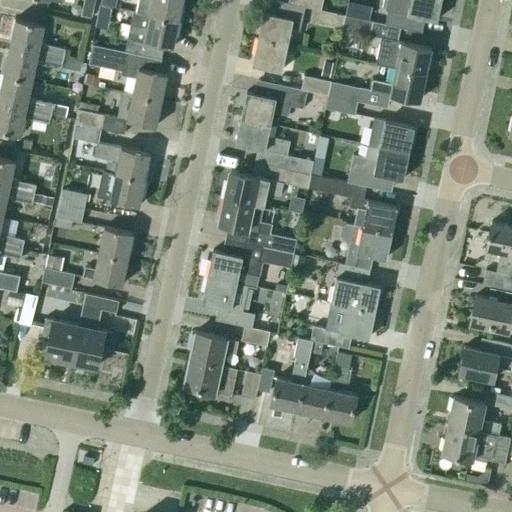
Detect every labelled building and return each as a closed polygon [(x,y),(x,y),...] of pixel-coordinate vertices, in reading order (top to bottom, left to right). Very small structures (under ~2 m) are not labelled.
[(97,0),(93,18),(110,22),(116,0),(97,0)] [(138,0),(136,13),(149,15),(178,21),(182,0),(138,0)] [(258,38),(287,44),(290,28),(300,30),(304,7),(288,3),(276,0),(273,14),(263,12),(258,38)] [(288,0),(288,3),(304,7),(305,7),(320,10),(322,0),(288,0)] [(436,21),(440,0),(410,0),(409,5),(395,2),(393,12),(436,21)] [(348,3),(345,16),(372,22),(375,8),(348,3)] [(320,11),(317,24),(342,29),(344,16),(320,11)] [(136,13),(132,12),(124,51),(161,59),(164,45),(172,47),(178,21),(149,15),(136,13)] [(345,16),(344,16),(342,29),(341,30),(381,38),(375,64),(396,68),(425,74),(431,48),(401,42),(397,41),(400,28),(372,22),(345,16)] [(9,47),(62,58),(64,49),(48,46),(48,44),(39,42),(43,25),(15,19),(9,47)] [(281,70),(287,44),(258,38),(252,64),(281,70)] [(135,78),(132,93),(132,94),(161,100),(167,74),(153,71),(156,58),(125,51),(92,44),(87,64),(120,71),(119,75),(135,78)] [(62,58),(9,47),(3,74),(31,80),(35,63),(60,67),(62,58)] [(332,63),(324,62),(321,76),(329,78),(332,63)] [(327,95),(328,95),(358,102),(388,108),(390,94),(419,100),(425,74),(396,68),(392,84),(373,80),(370,90),(361,88),(330,82),(327,95)] [(0,87),(0,102),(50,113),(52,104),(27,99),(31,80),(3,74),(0,87)] [(85,83),(97,86),(99,77),(87,74),(85,83)] [(327,95),(330,82),(304,76),(301,89),(306,91),(327,95)] [(302,107),(306,91),(301,89),(277,84),(274,97),(246,92),(241,118),(270,124),(273,111),(288,114),(290,105),(302,107)] [(155,126),(161,100),(132,94),(132,93),(122,92),(117,118),(155,126)] [(355,115),(358,102),(328,95),(325,109),(355,115)] [(50,113),(0,102),(0,131),(19,135),(23,117),(48,122),(50,113)] [(80,102),(79,109),(97,113),(99,106),(80,102)] [(52,104),(50,113),(66,116),(68,108),(52,104)] [(75,123),(101,129),(104,115),(97,113),(79,109),(78,109),(75,123)] [(311,173),(314,159),(286,154),(289,140),(267,136),(270,124),(241,118),(235,144),(264,150),(261,164),(311,173)] [(368,145),(408,153),(414,127),(385,121),(385,120),(374,118),(368,145)] [(96,143),(98,142),(101,129),(75,123),(68,154),(77,155),(80,139),(96,143)] [(22,148),(30,149),(32,140),(24,138),(22,148)] [(120,147),(98,142),(96,143),(94,156),(118,161),(115,173),(144,180),(150,154),(120,147)] [(347,182),(366,186),(385,190),(388,176),(403,179),(408,153),(368,145),(365,157),(353,154),(347,182)] [(0,157),(0,186),(33,194),(35,185),(10,180),(14,161),(0,157)] [(314,159),(311,173),(320,176),(324,159),(314,157),(314,159)] [(281,195),(283,183),(308,188),(311,173),(261,164),(254,162),(251,175),(229,171),(224,197),(253,203),(264,205),(267,192),(281,195)] [(139,206),(144,180),(115,173),(109,199),(139,206)] [(363,199),(366,186),(347,182),(320,176),(311,173),(308,188),(351,197),(349,208),(357,209),(354,225),(391,233),(397,207),(363,199)] [(53,198),(33,194),(0,186),(0,215),(2,216),(6,198),(14,199),(31,203),(31,202),(52,206),(53,198)] [(61,189),(58,203),(84,208),(87,195),(61,189)] [(260,222),(264,205),(253,203),(224,197),(218,223),(247,229),(244,242),(293,253),(296,240),(269,234),(271,224),(260,222)] [(58,203),(55,217),(56,217),(72,221),(81,223),(84,208),(58,203)] [(0,215),(0,244),(21,249),(23,240),(0,234),(0,226),(2,216),(0,215)] [(72,221),(56,217),(54,226),(70,230),(72,221)] [(503,288),(511,245),(511,225),(491,221),(485,248),(506,253),(504,260),(499,258),(496,271),(485,269),(482,284),(503,288)] [(391,233),(354,225),(346,223),(341,227),(340,234),(343,240),(349,242),(344,264),(369,269),(372,256),(386,259),(391,233)] [(103,227),(98,253),(127,259),(133,233),(103,227)] [(291,265),(293,253),(244,242),(241,256),(213,250),(207,276),(236,282),(238,271),(260,276),(262,262),(290,268),(291,265)] [(21,249),(0,244),(0,287),(16,292),(20,276),(0,271),(0,254),(19,258),(21,249)] [(511,245),(503,288),(503,289),(511,290),(511,245)] [(127,259),(98,253),(95,269),(85,267),(83,277),(122,285),(127,259)] [(293,253),(291,265),(303,268),(306,256),(293,253)] [(366,283),(369,269),(344,264),(344,265),(338,263),(333,286),(330,302),(326,302),(374,312),(380,286),(366,283)] [(71,289),(74,275),(44,268),(41,282),(71,289)] [(236,282),(207,276),(201,302),(231,308),(236,282)] [(287,283),(280,281),(279,286),(264,283),(263,288),(285,293),(287,283)] [(511,291),(500,289),(498,300),(475,295),(469,322),(508,331),(511,317),(511,291)] [(23,294),(9,290),(5,305),(20,309),(23,294)] [(30,326),(37,296),(25,293),(18,323),(30,326)] [(85,294),(78,325),(70,362),(96,367),(100,349),(108,350),(112,332),(92,328),(95,312),(93,312),(94,308),(116,313),(118,301),(85,294)] [(369,338),(374,312),(326,302),(323,318),(326,319),(324,328),(312,325),(309,339),(347,348),(350,334),(369,338)] [(270,331),(273,317),(247,312),(244,325),(270,331)] [(78,325),(45,318),(43,328),(50,330),(44,356),(70,362),(78,325)] [(267,346),(270,332),(270,331),(244,325),(241,340),(267,346)] [(189,359),(221,365),(224,351),(235,354),(238,341),(227,338),(195,331),(189,359)] [(306,369),(307,369),(313,341),(298,338),(293,357),(296,357),(291,381),(276,377),(270,405),(297,410),(303,382),(306,369)] [(511,343),(492,339),(489,351),(464,345),(459,372),(493,379),(496,366),(511,370),(511,363),(511,343)] [(334,366),(334,367),(349,370),(352,355),(337,352),(334,366)] [(361,372),(364,358),(352,355),(349,370),(361,372)] [(221,366),(221,365),(189,359),(184,386),(215,393),(215,392),(230,395),(236,369),(221,366)] [(261,376),(260,375),(257,391),(268,393),(274,371),(262,369),(261,376)] [(257,391),(260,375),(246,372),(241,397),(255,400),(257,391)] [(308,384),(303,382),(297,410),(323,416),(329,388),(331,381),(315,372),(308,384)] [(329,388),(323,416),(350,422),(356,394),(329,388)] [(511,396),(496,393),(494,405),(511,408),(511,396)] [(447,424),(498,435),(500,422),(481,418),(484,402),(454,395),(447,424)] [(510,437),(498,435),(447,424),(441,452),(472,459),(486,462),(487,457),(505,461),(510,437)] [(476,483),(487,486),(489,474),(483,473),(477,476),(476,483)]
